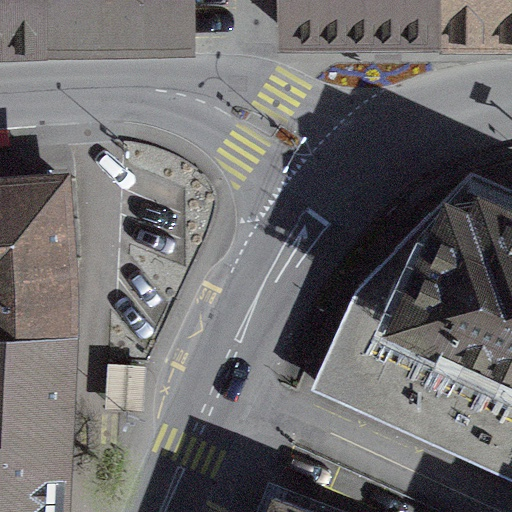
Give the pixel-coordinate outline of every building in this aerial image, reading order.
[(0,0),(0,41),(44,40),(44,0),(0,0)] [(44,0),(44,40),(182,37),(180,0),(44,0)] [(282,0),(282,27),(427,27),(426,0),(282,0)] [(511,0),(426,0),(427,27),(511,27),(511,0)] [(0,325),(67,327),(68,280),(60,173),(0,177),(0,325)] [(511,207),(483,194),(475,213),(451,202),(364,291),(322,385),(511,471),(511,207)] [(67,327),(0,325),(0,511),(58,511),(67,330),(67,327)] [(146,361),(119,361),(118,403),(145,403),(146,361)] [(325,511),(275,492),(267,511),(325,511)]
